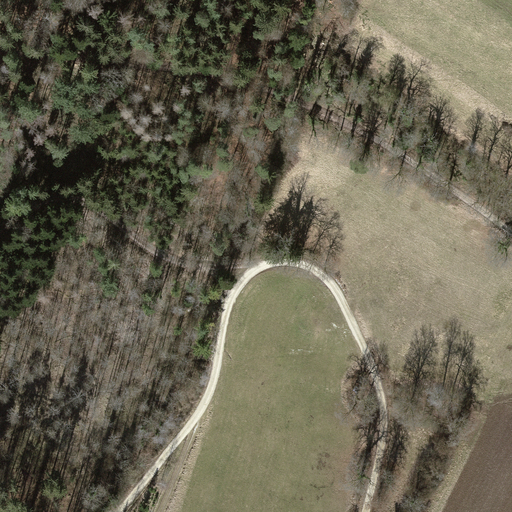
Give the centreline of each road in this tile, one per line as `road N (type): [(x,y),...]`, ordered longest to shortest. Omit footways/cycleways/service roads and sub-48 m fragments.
road 1 (track): [(366,511),(381,451),(380,385),(335,288),(303,260),(283,259),(244,275),(227,309),(204,402),(114,511)]
road 2 (track): [(0,46),(148,57),(283,78),(322,92),(408,147),(511,232)]
road 3 (track): [(234,290),(160,256),(96,204),(74,196),(45,195),(0,232)]
